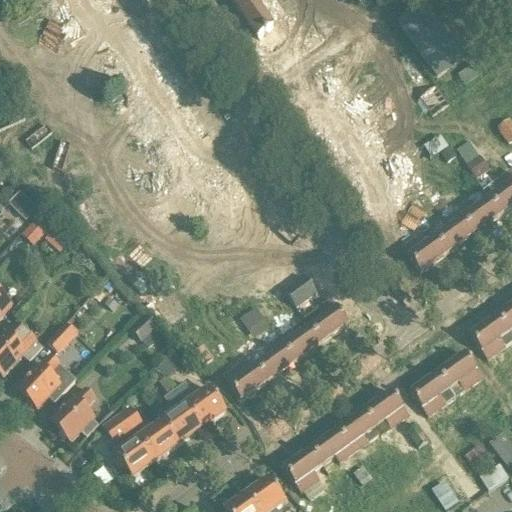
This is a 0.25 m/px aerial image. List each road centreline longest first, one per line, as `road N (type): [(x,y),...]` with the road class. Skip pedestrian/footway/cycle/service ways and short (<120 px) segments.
road 1 (residential): [(162,511),(415,329)]
road 2 (residential): [(315,201),(244,111),(173,0)]
road 3 (residential): [(490,78),(315,201)]
road 4 (residential): [(415,329),(315,201)]
